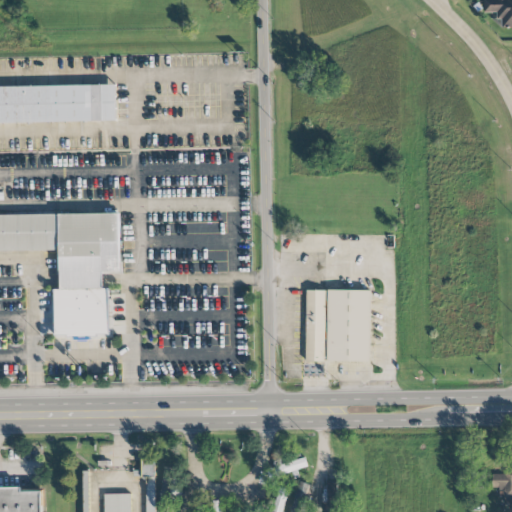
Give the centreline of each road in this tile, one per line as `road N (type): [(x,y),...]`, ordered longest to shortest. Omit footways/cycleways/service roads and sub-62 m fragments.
road 1 (residential): [(269,410),(261,0)]
road 2 (primary): [(0,415),(325,410)]
road 3 (primary): [(511,396),(389,398),(325,410)]
road 4 (tertiary): [(511,97),(496,68),(432,0)]
road 5 (primary): [(325,410),(383,421),(448,419)]
